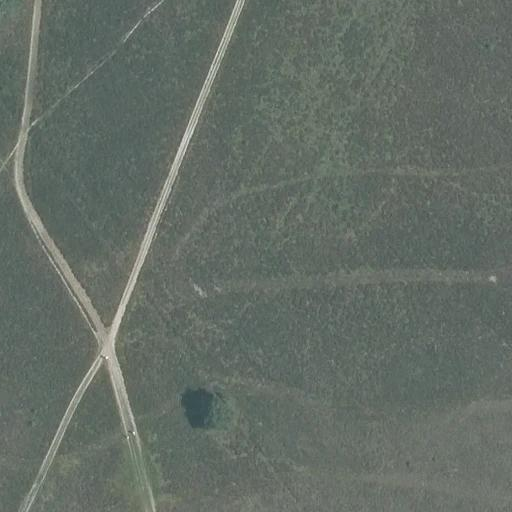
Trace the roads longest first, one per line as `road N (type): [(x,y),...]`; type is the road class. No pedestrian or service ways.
road 1 (track): [(242,0),(107,349),(27,511)]
road 2 (unknown): [(40,0),(25,181),(107,349),(150,511)]
